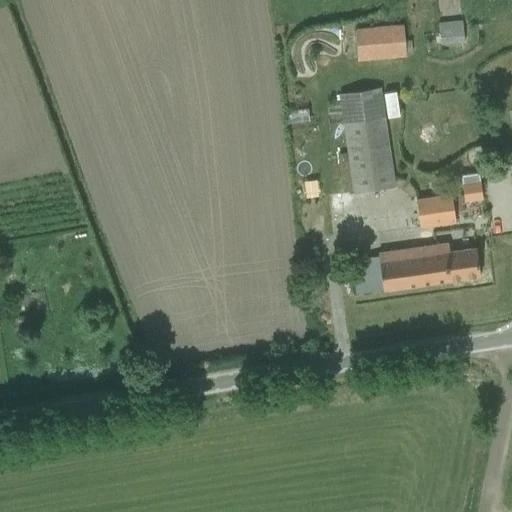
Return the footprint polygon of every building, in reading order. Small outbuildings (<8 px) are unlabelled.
[(462,20),(438,23),(438,24),(440,44),(445,43),(449,43),(455,42),(465,41),(462,21),(462,20)] [(405,24),(355,26),(356,59),(406,58),(405,24)] [(385,112),(344,119),(356,191),(397,185),(385,112)] [(479,173),(461,175),(464,201),(483,198),(479,173)] [(451,194),(417,199),(417,201),(419,212),(421,227),(454,222),(455,222),(451,194)] [(310,204),(298,206),(301,226),(313,225),(310,204)] [(429,246),(378,253),(379,256),(384,290),(480,276),(476,248),(450,252),(448,243),(429,246)] [(27,315),(18,316),(19,324),(28,322),(27,315)]
